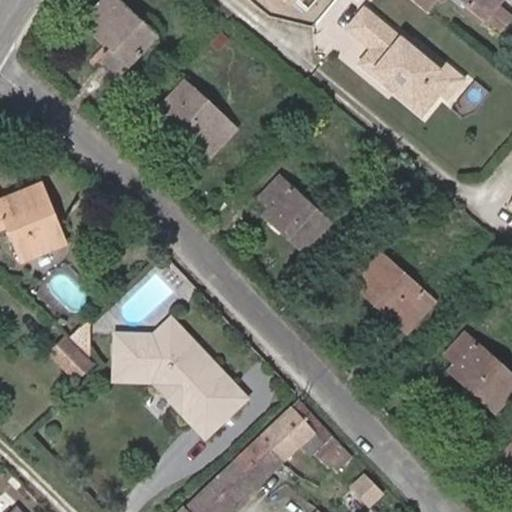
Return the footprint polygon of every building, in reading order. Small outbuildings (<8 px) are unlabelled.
[(155,39),(114,0),(104,0),(84,22),(113,50),(103,59),(120,75),(155,39)] [(279,0),(254,0),(270,12),(279,0)] [(410,0),(426,13),(436,0),(410,0)] [(456,0),(480,20),(497,0),(456,0)] [(364,11),(348,30),(372,50),(364,60),(390,81),(390,80),(399,87),(398,89),(424,109),(433,98),(441,104),(461,79),(442,63),(436,71),(413,51),(419,44),(414,40),(408,47),(364,11)] [(436,71),(442,63),(419,44),(413,51),(436,71)] [(390,81),(364,60),(359,65),(419,115),(424,109),(398,89),(399,87),(390,80),(390,81)] [(158,112),(197,148),(224,119),(185,82),(158,112)] [(511,129),(511,109),(499,123),(510,133),(511,129)] [(236,130),(224,119),(197,148),(209,159),(236,130)] [(279,179),(261,199),(271,208),(266,215),(311,256),(335,230),(279,179)] [(0,230),(7,227),(21,262),(55,249),(41,213),(49,209),(40,186),(0,201),(0,230)] [(64,245),(49,209),(41,213),(55,249),(64,245)] [(377,253),(352,282),(409,331),(433,303),(377,253)] [(88,319),(69,337),(85,352),(86,354),(88,319)] [(183,413),(195,425),(235,387),(209,361),(206,363),(193,349),(196,346),(171,322),(155,336),(114,336),(115,374),(160,375),(190,406),(183,413)] [(511,393),(511,380),(462,335),(444,354),(455,364),(449,371),(495,413),(511,393)] [(66,340),(51,355),(74,379),(89,365),(66,340)] [(156,386),(183,413),(190,406),(160,375),(115,374),(114,384),(156,386)] [(247,399),(235,387),(195,425),(207,438),(247,399)] [(235,462),(257,485),(298,447),(314,432),(324,443),(315,453),(329,467),(332,463),(338,468),(349,457),(298,401),(235,462)] [(309,457),(315,453),(324,443),(314,432),(298,447),(309,457)] [(511,446),(503,454),(511,464),(511,446)] [(187,511),(229,511),(257,485),(235,462),(185,509),(187,511)] [(380,491),(378,488),(367,478),(355,489),(367,502),(368,503),(380,491)]
